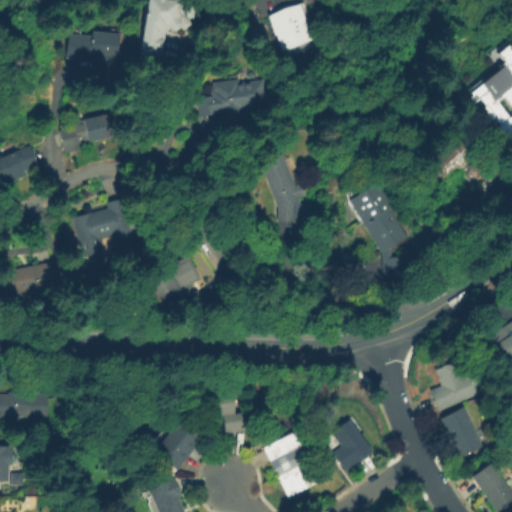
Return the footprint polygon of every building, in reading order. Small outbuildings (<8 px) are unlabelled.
[(160,59),(137,57),(142,0),(171,0),(191,2),(189,19),(184,18),(189,24),(181,31),(178,28),(174,31),(168,30),(166,28),(163,31),(160,59)] [(267,16),(298,4),(312,39),(282,51),(276,35),(275,35),(267,16)] [(64,58),(66,34),(89,36),(90,32),(123,35),(118,87),(97,85),(99,62),(64,58)] [(461,91),(464,95),(461,97),(465,102),(471,97),(477,106),(475,108),(484,120),(488,118),(493,125),(490,127),(509,151),(511,148),(511,123),(505,114),(502,117),(490,101),(497,96),(504,106),(511,99),(511,53),(500,38),(486,48),(497,62),(461,91)] [(198,117),(196,97),(214,94),(213,83),(236,80),(236,85),(253,83),(256,108),(213,114),(214,115),(198,117)] [(64,153),(58,130),(73,127),(72,121),(108,113),(113,136),(87,142),(89,147),(64,153)] [(432,187),(416,168),(454,135),(468,150),(472,146),(489,165),(467,184),(453,168),(432,187)] [(0,155),(2,155),(3,157),(30,146),(38,166),(23,172),(25,176),(0,186),(0,155)] [(275,221),(275,207),(258,167),(262,166),(260,161),(279,153),(292,185),(298,182),(303,194),(297,197),(298,199),(296,200),(298,204),(303,204),(303,219),(294,219),(294,222),(275,221)] [(346,200),(376,179),(393,204),(390,206),(394,211),(391,213),(406,235),(388,247),(390,251),(391,257),(408,256),(409,274),(382,276),(381,254),(346,200)] [(72,217),(106,208),(105,203),(122,199),(130,230),(93,240),(93,238),(79,242),(72,217)] [(158,302),(146,282),(168,269),(166,267),(187,255),(200,278),(184,288),(188,294),(197,289),(206,305),(189,315),(175,292),(158,302)] [(0,297),(0,272),(52,261),(57,285),(0,297)] [(485,341),(495,334),(493,332),(511,320),(511,360),(511,361),(508,356),(498,362),(485,341)] [(438,411),(429,391),(441,386),(434,370),(454,361),(461,377),(478,369),(487,390),(438,411)] [(203,420),(200,394),(222,391),(222,394),(230,392),(233,414),(241,413),(244,430),(222,433),(220,417),(203,420)] [(0,395),(6,395),(6,393),(28,392),(28,395),(47,394),(48,417),(0,416),(0,395)] [(438,419),(464,406),(484,446),(462,457),(455,444),(452,446),(438,419)] [(175,471),(161,461),(163,460),(156,455),(158,453),(154,449),(176,419),(200,436),(175,471)] [(329,433),(347,420),(371,451),(353,465),(329,433)] [(286,498),(261,448),(290,433),(305,461),(304,461),(307,468),(305,469),(309,476),(304,478),(305,479),(303,481),(306,488),(286,498)] [(511,501),(497,511),(495,511),(471,477),(491,463),(511,492),(511,501)] [(156,511),(147,490),(171,479),(179,496),(176,497),(182,511),(156,511)]
